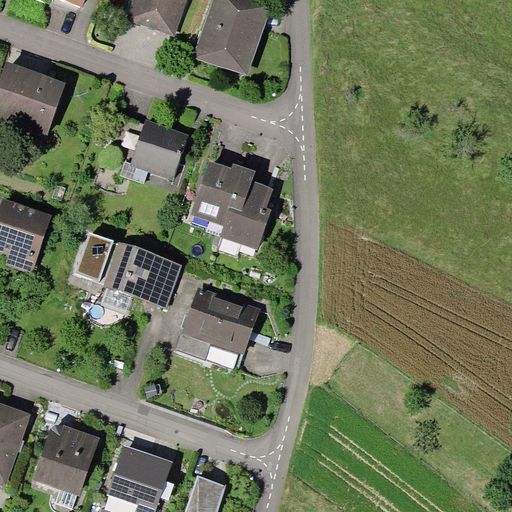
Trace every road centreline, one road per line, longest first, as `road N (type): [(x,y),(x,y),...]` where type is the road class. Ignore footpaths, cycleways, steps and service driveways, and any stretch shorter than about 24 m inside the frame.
road 1 (residential): [(277,469),(309,318),(297,130)]
road 2 (residential): [(0,31),(297,130)]
road 3 (residential): [(0,372),(277,469)]
road 4 (residential): [(297,130),(295,0)]
